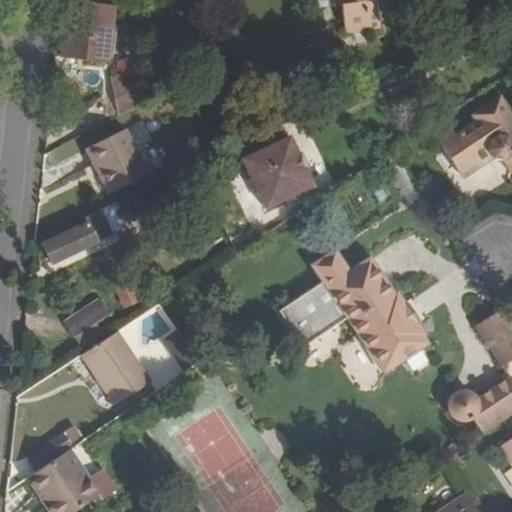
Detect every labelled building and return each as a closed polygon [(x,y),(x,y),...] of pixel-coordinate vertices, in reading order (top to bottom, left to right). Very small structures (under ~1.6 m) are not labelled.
[(64,0),(58,54),(105,58),(107,37),(108,37),(111,5),(109,3),(109,0),(64,0)] [(336,0),(337,5),(344,4),(349,31),(384,26),(382,19),(411,14),(408,0),(336,0)] [(118,76),(135,72),(133,56),(115,59),(118,76)] [(115,119),(140,106),(135,72),(118,76),(109,77),(115,119)] [(511,114),(497,93),(468,114),(472,119),(452,134),(448,128),(434,138),(451,163),(481,143),(485,150),(494,151),(509,171),(511,169),(511,114)] [(124,131),(83,150),(104,195),(146,176),(124,131)] [(303,170),(295,154),(288,137),(239,160),(247,177),(245,181),(250,192),(255,193),(263,210),(311,187),(303,170)] [(481,143),(451,163),(456,170),(485,150),(481,143)] [(391,151),(378,159),(409,205),(422,196),(391,151)] [(299,152),(295,154),(303,170),(307,169),(299,152)] [(127,225),(117,203),(85,218),(88,222),(42,244),(51,263),(127,225)] [(320,284),(277,314),(300,349),(346,319),(383,375),(430,344),(425,337),(429,335),(400,292),(396,294),(370,256),(349,270),(335,248),(309,266),(320,284)] [(62,321),(77,343),(114,318),(99,296),(62,321)] [(511,357),(511,324),(499,306),(475,323),(503,363),(511,357)] [(151,381),(120,331),(84,355),(101,380),(93,385),(99,394),(107,389),(116,404),(151,381)] [(196,362),(175,331),(162,340),(183,371),(186,369),(196,362)] [(196,362),(186,369),(194,383),(205,375),(196,362)] [(465,426),(474,439),(511,412),(511,375),(510,373),(477,395),(473,392),(466,393),(464,395),(463,395),(461,396),(460,398),(459,399),(456,403),(456,407),(456,413),(460,421),(463,425),(465,426)] [(36,467),(66,448),(74,443),(65,429),(28,453),(36,467)] [(511,436),(494,449),(511,475),(511,436)] [(36,467),(26,474),(49,511),(65,511),(95,492),(85,476),(66,448),(36,467)] [(98,467),(85,476),(95,492),(98,496),(111,487),(98,467)] [(471,511),(461,497),(438,511),(471,511)]
